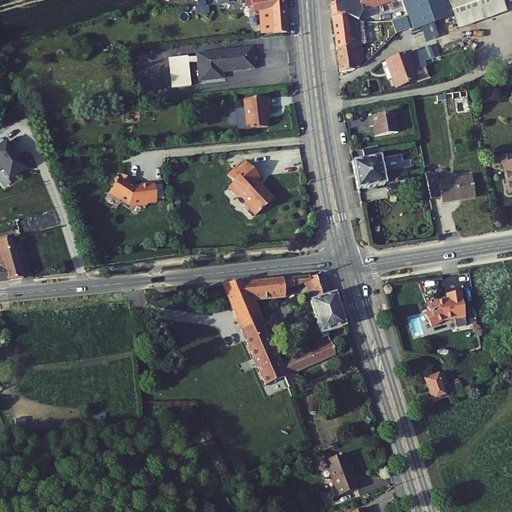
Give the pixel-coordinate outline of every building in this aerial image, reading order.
[(293,29),(289,0),(258,0),(259,7),(265,6),(268,32),(293,29)] [(332,0),(331,0),(341,82),(362,75),(361,57),(368,56),(366,21),(362,21),(361,12),(393,0),(404,0),(425,66),(446,59),(426,0),(332,0)] [(511,0),(426,0),(446,59),(471,51),(462,25),(506,11),(504,3),(511,0)] [(262,66),(259,45),(203,52),(204,53),(195,54),(195,53),(177,55),(180,83),(198,81),(196,59),(204,58),(206,77),(231,75),(230,69),(262,66)] [(419,48),(386,58),(392,77),(413,70),(425,66),(419,48)] [(416,79),(413,70),(392,77),(395,86),(416,79)] [(368,73),(341,82),(343,94),(372,84),(368,73)] [(278,111),(276,95),(252,97),(253,106),(256,127),(277,125),(275,111),(278,111)] [(256,127),(253,106),(245,106),(247,128),(256,127)] [(395,108),(368,112),(370,124),(374,123),(375,133),(398,129),(395,108)] [(413,139),(405,140),(407,153),(415,152),(413,139)] [(362,145),(364,156),(379,154),(378,142),(362,145)] [(0,177),(1,179),(17,168),(9,157),(8,157),(5,152),(5,151),(0,143),(0,177)] [(511,153),(495,156),(497,164),(502,164),(506,193),(511,192),(511,153)] [(364,156),(351,157),(355,187),(404,179),(403,169),(382,172),(379,154),(364,156)] [(264,177),(252,162),(235,176),(240,182),(234,186),(240,194),(245,195),(251,203),(251,208),(259,217),(277,202),(270,194),(271,192),(265,185),(266,184),(264,182),(264,177)] [(435,172),(425,173),(428,197),(439,195),(439,200),(473,195),(470,175),(436,180),(435,172)] [(137,180),(127,173),(115,189),(116,193),(125,200),(126,199),(134,205),(142,204),(143,205),(152,205),(152,203),(162,203),(160,183),(146,184),(146,185),(139,186),(138,187),(135,184),(137,180)] [(1,221),(0,220),(0,278),(22,277),(8,235),(6,235),(1,221)] [(314,276),(246,282),(252,297),(285,294),(284,289),(314,281),(318,293),(312,295),(323,334),(347,326),(337,293),(332,295),(326,275),(314,278),(314,276)] [(461,308),(456,281),(441,284),(442,287),(438,288),(438,290),(432,292),(431,292),(429,290),(422,294),(424,297),(422,298),(425,303),(420,306),(428,317),(439,310),(448,309),(451,310),(461,308)] [(246,282),(225,284),(265,387),(287,378),(283,366),(279,367),(252,297),(246,282)] [(332,346),(283,366),(287,378),(291,390),(305,385),(301,375),(337,360),(332,346)] [(428,382),(436,405),(456,399),(454,390),(447,392),(442,377),(428,382)] [(315,393),(307,392),(306,407),(315,408),(315,393)] [(347,459),(328,465),(339,492),(334,494),(337,503),(361,493),(347,459)]
